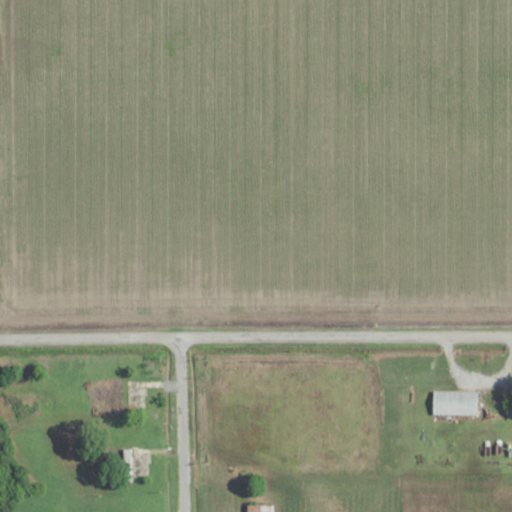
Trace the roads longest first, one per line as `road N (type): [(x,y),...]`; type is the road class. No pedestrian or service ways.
road 1 (residential): [(511,336),(0,339)]
road 2 (residential): [(180,511),(177,339)]
